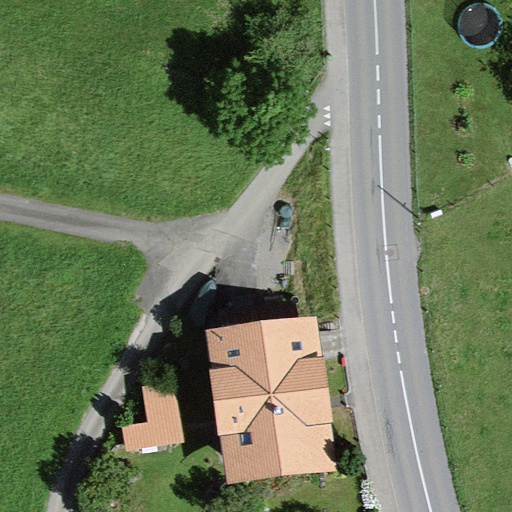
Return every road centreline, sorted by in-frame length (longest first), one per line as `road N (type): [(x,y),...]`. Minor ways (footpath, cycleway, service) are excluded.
road 1 (track): [(369,45),(213,242),(77,443),(54,511)]
road 2 (tertiary): [(367,0),(389,335),(422,511)]
road 3 (track): [(213,242),(0,201)]
